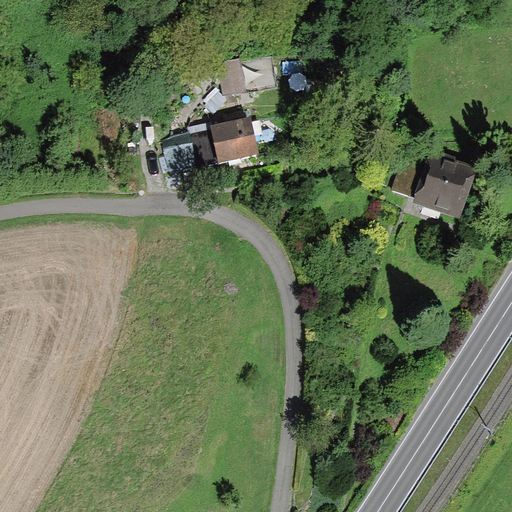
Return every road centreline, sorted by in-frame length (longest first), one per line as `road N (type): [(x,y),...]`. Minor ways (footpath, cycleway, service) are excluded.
road 1 (residential): [(0,213),(185,208),(235,221),(264,240),(288,284),(295,332),(279,511)]
road 2 (primary): [(375,511),(511,299)]
